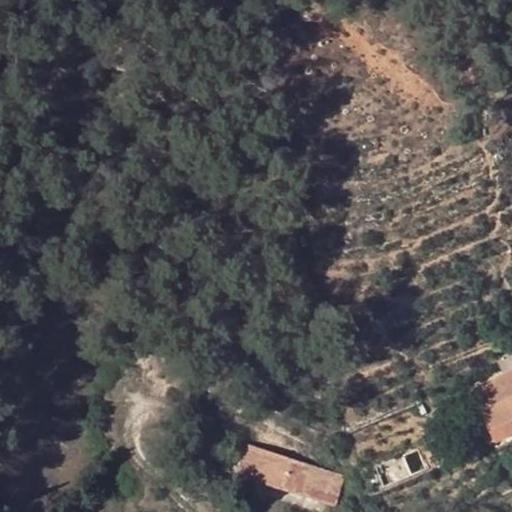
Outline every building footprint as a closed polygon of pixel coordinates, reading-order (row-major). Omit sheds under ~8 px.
[(483,257),(491,273),(506,264),(498,248),(483,257)] [(511,369),(470,389),(475,400),(480,412),(489,430),(511,419),(511,418),(511,369)] [(475,400),(462,406),(467,418),(480,412),(475,400)] [(511,433),(511,420),(511,419),(489,430),(494,440),(495,442),(511,433)] [(489,430),(480,434),(484,444),(494,440),(489,430)] [(289,458),(244,444),(238,475),(331,505),(339,476),(290,461),(289,458)]
